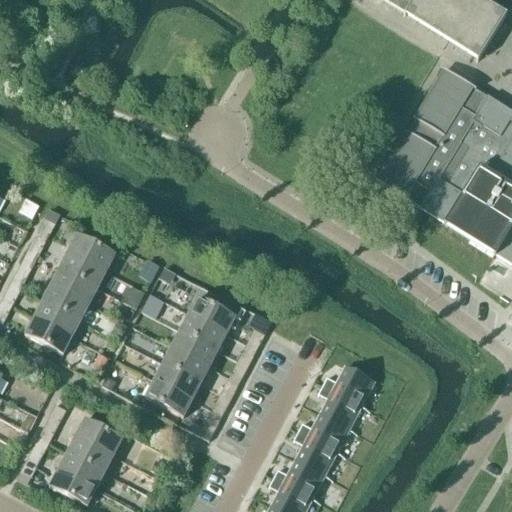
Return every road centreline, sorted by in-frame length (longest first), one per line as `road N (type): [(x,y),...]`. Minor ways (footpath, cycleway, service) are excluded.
road 1 (residential): [(511,348),(221,153),(221,127)]
road 2 (residential): [(224,511),(292,388)]
road 3 (residential): [(442,511),(511,398)]
